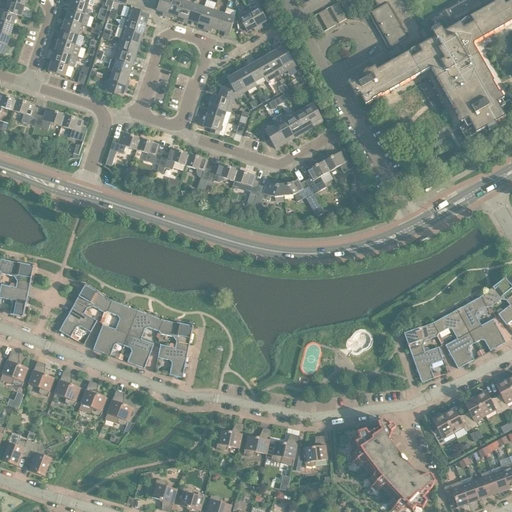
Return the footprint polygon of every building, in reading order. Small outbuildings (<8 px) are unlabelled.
[(71,0),(68,9),(84,14),(88,4),(75,0),(71,0)] [(159,0),(156,10),(163,12),(162,15),(166,17),(171,0),(159,0)] [(183,0),(182,0),(171,0),(166,17),(170,18),(171,15),(177,17),(183,0)] [(186,23),(193,4),(183,0),(177,17),(183,19),(182,22),(186,23)] [(368,14),(388,49),(390,48),(398,61),(361,82),(360,80),(357,81),(355,77),(347,82),(356,97),(368,90),(373,98),(428,67),(427,65),(430,63),(465,124),(459,127),(465,139),(511,112),(511,104),(508,98),(510,96),(509,93),(507,95),(504,90),(501,92),(504,96),(500,98),(469,44),(466,43),(468,39),(472,41),(491,30),(493,34),(511,23),(511,0),(464,0),(430,20),(435,28),(431,30),(435,37),(425,43),(418,31),(421,30),(404,1),(405,0),(373,0),(377,6),(370,10),(371,12),(368,14)] [(8,1),(5,11),(16,15),(21,17),(24,6),(8,1)] [(348,18),(338,2),(314,15),(323,32),(348,18)] [(245,6),(248,11),(258,29),(262,27),(260,24),(267,20),(258,6),(254,8),(251,3),(245,6)] [(192,21),(198,23),(203,7),(193,4),(186,23),(191,25),(192,21)] [(126,18),(129,19),(145,24),(149,14),(129,7),(126,18)] [(203,7),(198,23),(204,25),(203,29),(207,30),(213,10),(203,7)] [(5,11),(0,9),(0,21),(13,25),(16,15),(5,11)] [(89,16),(84,14),(68,9),(65,19),(81,25),(86,26),(89,16)] [(212,28),(218,30),(224,14),(213,10),(207,30),(211,31),(212,28)] [(248,11),(236,18),(237,25),(238,30),(244,27),(247,32),(253,28),(255,31),(258,29),(248,11)] [(225,32),(223,35),(228,37),(232,23),(237,25),(236,18),(224,14),(218,30),(225,32)] [(122,28),(126,29),(142,35),(145,24),(129,19),(126,18),(122,28)] [(65,19),(61,30),(78,35),(81,25),(65,19)] [(0,21),(0,32),(10,35),(13,25),(0,21)] [(119,39),(122,40),(139,45),(142,35),(126,29),(122,28),(119,39)] [(61,30),(58,40),(74,45),(78,35),(61,30)] [(0,43),(6,46),(10,35),(0,32),(0,43)] [(135,55),(139,45),(122,40),(119,39),(116,49),(135,55)] [(58,40),(55,50),(71,55),(71,56),(77,58),(80,47),(74,45),(58,40)] [(284,46),(274,51),(285,71),(286,71),(285,69),(290,66),(293,67),(295,66),(284,46)] [(111,59),(116,60),(132,66),(135,55),(116,49),(112,59),(111,58),(111,59)] [(71,56),(71,55),(55,50),(51,60),(68,66),(73,68),(77,58),(71,56)] [(265,57),(273,71),(276,77),(285,71),(274,51),(265,57)] [(276,77),(273,71),(265,57),(255,62),(264,77),(267,82),(276,77)] [(107,69),(112,71),(129,76),(132,66),(116,60),(111,59),(107,69)] [(51,60),(48,71),(64,76),(68,66),(51,60)] [(255,62),(246,67),(254,82),(264,77),(255,62)] [(246,67),(236,73),(247,91),(256,85),(254,82),(246,67)] [(77,82),(83,84),(87,72),(81,70),(77,82)] [(127,80),(129,76),(112,71),(109,81),(125,86),(127,87),(129,81),(127,80)] [(247,91),(236,73),(227,78),(229,83),(221,88),(234,98),(247,91)] [(125,86),(109,81),(106,80),(102,91),(122,97),(124,92),(125,93),(127,87),(125,86)] [(209,106),(226,111),(229,113),(234,98),(221,88),(218,97),(213,95),(211,94),(209,101),(211,101),(209,106)] [(0,111),(1,110),(2,107),(12,111),(16,99),(14,99),(14,97),(9,97),(0,94),(0,111)] [(303,109),(313,127),(323,121),(318,112),(323,109),(317,98),(311,101),(313,103),(303,109)] [(18,100),(16,99),(12,111),(23,114),(21,122),(34,126),(38,115),(32,113),(35,105),(23,102),(19,99),(18,100)] [(209,106),(206,116),(222,121),(227,123),(230,113),(229,113),(226,111),(209,106)] [(58,113),(46,109),(43,116),(38,115),(34,126),(48,130),(50,123),(61,126),(64,115),(63,114),(63,113),(58,113)] [(303,109),(293,114),(304,132),(313,127),(303,109)] [(66,116),(64,115),(61,126),(72,130),(69,137),(83,142),(86,130),(81,128),(83,121),(72,117),(67,114),(66,116)] [(272,120),(275,125),(285,143),(294,138),(284,120),(281,114),(272,120)] [(284,120),(294,138),(304,132),(293,114),(284,120)] [(221,130),(222,127),(221,125),(222,121),(206,116),(203,127),(211,129),(210,132),(218,135),(219,131),(221,130)] [(275,149),(285,143),(275,125),(265,130),(263,128),(258,131),(264,142),(270,139),(275,149)] [(243,128),(237,126),(236,130),(235,134),(241,136),(242,132),(243,128)] [(113,138),(110,150),(123,154),(126,146),(136,150),(140,138),(121,132),(119,140),(113,138)] [(442,132),(430,139),(435,149),(447,142),(442,132)] [(158,165),(162,154),(156,152),(159,144),(140,138),(136,150),(147,153),(145,161),(152,164),(158,165)] [(174,162),(185,166),(189,154),(170,148),(168,156),(162,154),(158,165),(156,171),(163,173),(164,167),(172,170),(174,162)] [(343,173),(355,166),(350,156),(344,158),(340,152),(323,161),(329,172),(339,166),(343,173)] [(205,168),(207,160),(189,154),(185,166),(196,169),(196,172),(196,174),(197,176),(199,177),(201,178),(201,179),(207,181),(210,170),(205,168)] [(310,178),(305,181),(311,191),(312,193),(313,194),(326,187),(320,177),(329,172),(323,161),(306,171),(310,178)] [(216,171),(210,170),(207,181),(204,191),(210,193),(214,181),(218,183),(222,181),(223,178),(233,181),(237,170),(218,164),(216,171)] [(252,206),(255,197),(259,185),(253,183),(256,176),(237,170),(233,181),(244,185),(244,187),(245,190),(250,192),(246,204),(252,206)] [(311,191),(305,181),(300,184),(297,179),(289,184),(282,184),(283,196),(293,195),(297,202),(312,193),(311,191)] [(265,187),(259,185),(255,197),(269,201),(271,196),(274,197),(283,196),(282,184),(275,185),(266,182),(265,187)] [(33,266),(4,260),(3,260),(0,268),(0,273),(0,274),(1,274),(13,277),(16,282),(29,284),(34,264),(33,264),(33,266)] [(480,296),(486,307),(489,307),(490,307),(499,300),(505,300),(511,295),(511,287),(504,277),(503,276),(504,278),(480,296)] [(28,291),(29,284),(16,282),(16,284),(15,287),(15,288),(28,291)] [(107,312),(111,301),(85,286),(86,284),(85,283),(75,302),(87,308),(92,307),(103,313),(104,313),(107,312)] [(23,318),(27,297),(28,291),(15,288),(15,287),(9,286),(0,284),(0,286),(0,298),(10,300),(12,303),(10,311),(10,314),(8,314),(8,315),(23,318)] [(490,307),(489,307),(486,307),(480,296),(480,297),(456,310),(469,332),(481,326),(481,325),(478,321),(475,316),(476,312),(485,307),(488,312),(492,312),(490,307)] [(105,318),(107,312),(117,316),(119,319),(115,329),(115,330),(127,335),(137,310),(111,301),(107,312),(104,313),(103,313),(101,318),(105,318)] [(84,313),(85,311),(87,308),(75,302),(72,307),(83,314),(84,313)] [(509,305),(502,310),(497,314),(498,315),(506,325),(511,320),(511,303),(509,306),(509,305)] [(97,321),(89,317),(84,313),(83,314),(72,307),(58,331),(71,338),(72,338),(70,337),(72,334),(76,328),(79,326),(90,333),(97,321)] [(137,310),(127,335),(140,340),(141,339),(145,329),(148,328),(158,332),(156,337),(159,339),(160,334),(158,332),(162,320),(137,310)] [(456,310),(433,323),(432,323),(438,334),(436,337),(439,341),(441,339),(438,333),(448,328),(451,329),(454,334),(456,339),(457,339),(469,332),(456,310)] [(484,341),(489,351),(506,342),(493,319),(481,325),(481,326),(469,332),(475,343),(480,340),(484,341)] [(193,324),(192,326),(163,320),(162,320),(158,332),(160,334),(172,337),(176,342),(189,345),(193,324)] [(424,341),(436,337),(438,334),(432,323),(418,328),(404,333),(403,331),(402,331),(403,333),(409,351),(422,346),(424,341)] [(114,345),(117,344),(123,346),(127,335),(115,330),(115,329),(102,325),(92,350),(110,356),(114,345)] [(475,343),(469,332),(457,339),(456,339),(444,345),(445,346),(457,369),(473,360),(468,350),(469,346),(475,343)] [(140,340),(127,335),(123,346),(129,348),(131,352),(127,363),(144,369),(153,344),(141,339),(140,340)] [(187,351),(189,345),(176,342),(175,345),(174,348),(187,351)] [(174,348),(168,346),(160,345),(157,358),(169,361),(171,363),(170,371),(169,374),(167,374),(167,375),(182,378),(186,357),(187,351),(174,348)] [(424,352),(423,349),(422,346),(409,351),(412,357),(424,352)] [(438,347),(430,350),(424,352),(412,357),(421,383),(440,376),(439,374),(432,374),(429,367),(431,364),(443,360),(438,347)] [(21,387),(28,369),(20,366),(18,364),(19,354),(11,351),(0,379),(0,381),(0,380),(8,383),(12,383),(15,385),(21,385),(21,387)] [(44,374),(45,364),(37,361),(27,388),(29,384),(39,388),(38,392),(41,395),(47,395),(47,397),(54,379),(46,376),(44,374)] [(80,388),(73,386),(70,384),(71,374),(63,371),(53,398),(55,394),(65,398),(64,402),(67,404),(74,405),(73,407),(80,388)] [(501,395),(496,398),(503,411),(508,408),(506,404),(511,400),(511,390),(506,379),(496,385),(499,392),(501,395)] [(77,414),(79,410),(87,412),(91,412),(93,414),(100,415),(99,416),(100,417),(107,398),(99,395),(96,394),(97,384),(89,381),(78,411),(77,414)] [(103,424),(105,420),(113,422),(117,422),(120,424),(126,425),(124,432),(127,433),(134,424),(128,421),(129,417),(132,416),(133,413),(132,411),(133,408),(125,405),(122,403),(123,394),(115,391),(103,424)] [(490,401),(488,398),(489,397),(485,391),(474,397),(485,416),(495,410),(497,414),(503,411),(496,398),(490,401)] [(475,421),(485,416),(474,397),(464,403),(467,409),(468,409),(469,412),(464,415),(471,428),(477,425),(475,421)] [(453,433),(463,427),(466,431),(471,428),(464,415),(459,418),(457,415),(453,408),(443,414),(453,433)] [(438,430),(433,433),(440,446),(445,443),(443,439),(453,433),(443,414),(433,420),(436,427),(436,426),(438,430)] [(358,433),(359,439),(355,442),(352,439),(349,435),(351,439),(354,442),(355,443),(357,447),(351,454),(354,460),(344,467),(345,468),(355,461),(359,466),(363,465),(371,476),(369,479),(373,484),(364,492),(364,493),(373,485),(378,490),(382,488),(391,498),(389,502),(393,507),(388,511),(389,511),(394,507),(399,511),(407,506),(412,510),(413,511),(412,510),(416,506),(422,508),(422,509),(426,501),(422,498),(432,487),(434,481),(430,474),(420,477),(403,459),(388,440),(390,437),(398,436),(402,437),(398,436),(399,431),(397,428),(400,425),(399,425),(396,427),(395,427),(392,424),(389,425),(383,419),(378,423),(379,427),(368,434),(366,430),(357,432),(358,433)] [(244,425),(235,423),(231,431),(228,432),(220,430),(216,449),(216,448),(222,450),(225,450),(227,446),(238,448),(237,453),(238,453),(244,425)] [(243,455),(244,453),(249,456),(253,456),(254,452),(266,454),(265,458),(271,430),(263,429),(259,437),(255,437),(247,436),(243,455)] [(291,471),(298,436),(290,434),(286,443),(282,443),(274,441),(270,460),(271,460),(271,459),(277,462),(280,461),(283,464),(291,466),(291,471)] [(314,446),(311,447),(303,448),(305,468),(305,466),(311,467),(315,466),(315,461),(326,460),(327,464),(324,436),(315,437),(314,446)] [(28,456),(33,442),(27,440),(26,442),(18,441),(16,446),(6,442),(9,443),(3,460),(0,458),(0,459),(18,466),(22,454),(28,456)] [(33,442),(28,456),(33,459),(29,471),(46,477),(47,477),(44,476),(50,459),(53,460),(36,453),(39,444),(33,442)] [(301,460),(294,459),(292,470),(299,472),(301,460)] [(511,467),(510,463),(500,467),(502,471),(509,489),(511,487),(511,467)] [(480,474),(482,478),(488,496),(498,493),(492,474),(490,471),(480,474)] [(509,489),(502,471),(492,474),(498,493),(509,489)] [(287,490),(290,477),(283,475),(280,489),(287,490)] [(478,500),(488,496),(482,478),(472,482),(478,500)] [(150,492),(152,495),(151,497),(159,499),(162,501),(161,511),(166,511),(169,511),(178,486),(177,485),(176,490),(165,487),(165,482),(163,480),(156,480),(157,479),(156,479),(154,488),(151,489),(150,492)] [(462,485),(460,481),(443,488),(449,502),(448,499),(454,497),(457,507),(468,504),(461,485),(462,485)] [(472,482),(462,485),(461,485),(468,504),(478,500),(472,482)] [(186,507),(189,509),(188,511),(199,511),(205,493),(204,493),(203,498),(192,495),(193,490),(190,488),(184,488),(184,487),(184,486),(178,505),(186,507)] [(211,494),(205,511),(229,511),(232,501),(231,506),(220,502),(220,498),(217,496),(211,496),(211,494)]
